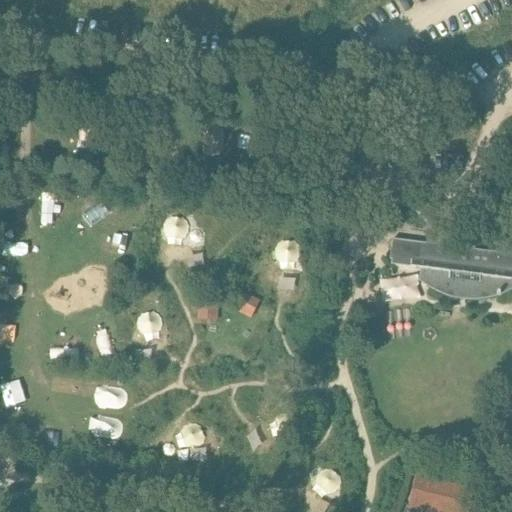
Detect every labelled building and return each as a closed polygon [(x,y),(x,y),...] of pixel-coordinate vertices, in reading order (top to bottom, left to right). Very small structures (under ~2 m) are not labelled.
[(65,213),(67,194),(49,192),(47,211),(65,213)] [(256,239),(269,239),(269,221),(257,220),(256,239)] [(393,240),(390,261),(393,261),(393,267),(422,271),(431,272),(428,288),(440,295),(446,297),(458,301),(467,302),(485,301),(499,298),(509,293),(511,291),(511,255),(474,251),(438,246),(428,245),(393,240)] [(214,283),(214,266),(195,266),(196,283),(214,283)] [(241,294),(233,312),(242,317),(245,312),(249,315),(255,301),(241,294)] [(199,302),(198,313),(203,313),(203,318),(217,319),(218,303),(199,302)] [(126,386),(128,405),(140,403),(138,385),(126,386)] [(240,407),(254,414),(263,398),(249,390),(240,407)] [(217,436),(232,443),(237,432),(222,425),(217,436)] [(477,428),(473,442),(488,445),(491,431),(477,428)] [(103,432),(102,451),(126,452),(127,433),(103,432)] [(417,478),(410,509),(423,511),(468,511),(474,492),(417,478)]
